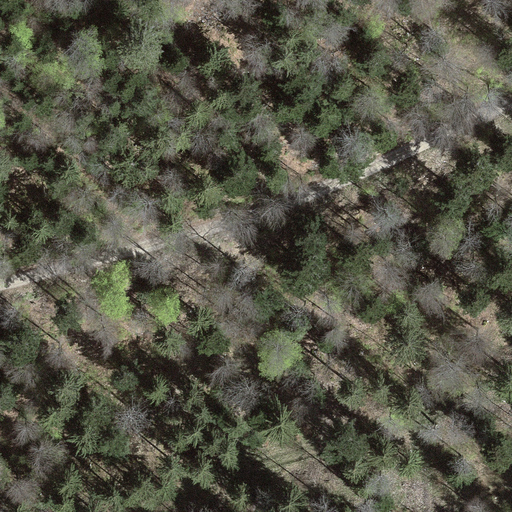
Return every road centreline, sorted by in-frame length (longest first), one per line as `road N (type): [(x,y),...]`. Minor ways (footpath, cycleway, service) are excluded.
road 1 (track): [(511,102),(307,195),(0,283)]
road 2 (track): [(511,388),(412,416),(160,511)]
